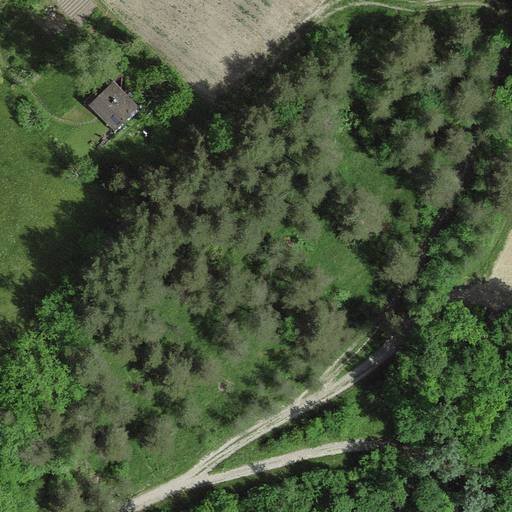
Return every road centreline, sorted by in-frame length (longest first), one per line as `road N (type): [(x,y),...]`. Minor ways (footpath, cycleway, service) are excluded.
road 1 (track): [(290,411),(401,293),(459,186),(510,37),(510,15),(499,3),(404,7),(366,0)]
road 2 (track): [(178,486),(246,436),(369,366),(473,277),(511,217)]
road 3 (track): [(178,486),(325,448),(373,444),(511,485)]
road 4 (track): [(347,0),(309,17),(206,104)]
